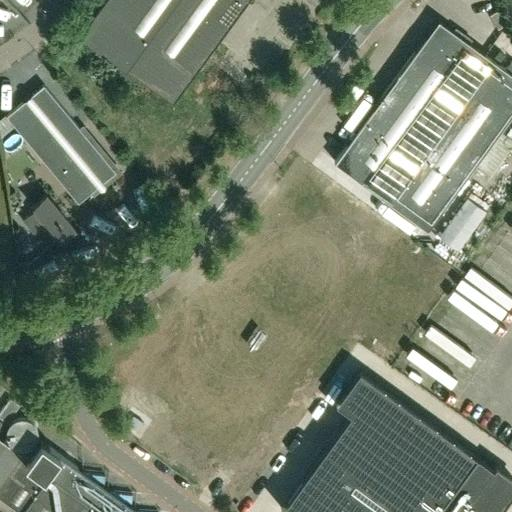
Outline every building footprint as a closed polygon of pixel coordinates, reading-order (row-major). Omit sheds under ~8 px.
[(106,0),(78,40),(124,74),(125,72),(172,106),(249,0),(106,0)] [(437,20),(346,146),(334,162),(427,229),(475,164),(489,174),(511,143),(511,138),(500,130),(511,113),(511,60),(511,59),(504,69),(437,20)] [(392,64),(399,46),(388,42),(381,61),(392,64)] [(5,116),(77,201),(115,170),(43,84),(5,116)] [(75,231),(45,195),(31,207),(34,211),(22,221),(47,249),(59,239),(62,243),(75,231)] [(258,435),(323,339),(259,296),(220,354),(216,351),(210,361),(190,347),(152,404),(249,469),(255,460),(273,472),(280,463),(264,453),(271,443),(258,435)] [(473,352),(478,345),(460,331),(455,338),(473,352)] [(488,511),(511,479),(511,478),(357,367),(334,400),(360,418),(292,511),(488,511)] [(0,418),(6,423),(19,405),(9,397),(0,409),(0,418)] [(0,437),(0,511),(138,511),(40,441),(28,457),(0,437)]
